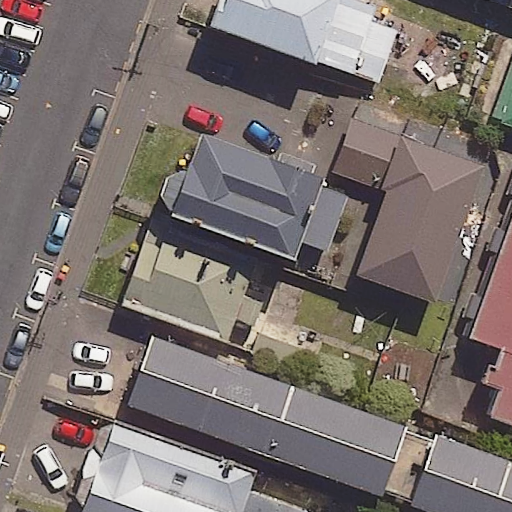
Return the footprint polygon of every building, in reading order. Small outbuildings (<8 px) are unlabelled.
[(409,0),(228,0),(220,21),(396,86),(426,6),(409,0)] [(511,0),(471,0),(511,15),(511,0)] [(397,182),(364,273),(454,305),(506,159),(375,112),(355,168),(397,182)] [(376,186),(211,119),(176,206),(341,272),(376,186)] [(275,266),(152,224),(123,306),(247,348),(275,266)] [(511,235),(474,335),(500,345),(489,374),(511,382),(511,397),(509,405),(511,406),(511,235)] [(247,348),(166,320),(137,400),(391,492),(420,413),(247,348)] [(127,407),(97,490),(157,511),(347,511),(355,491),(127,407)] [(511,511),(511,447),(448,424),(421,497),(461,511),(511,511)]
